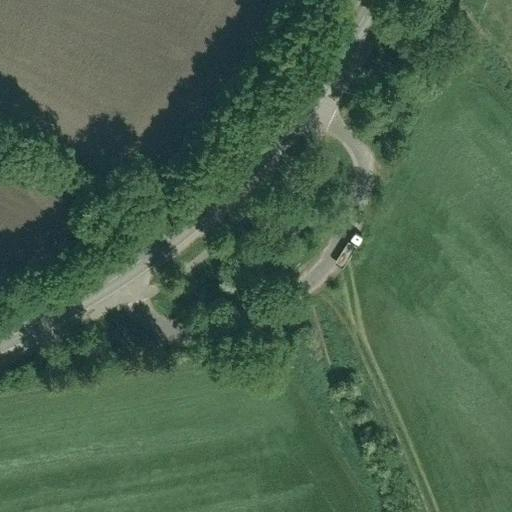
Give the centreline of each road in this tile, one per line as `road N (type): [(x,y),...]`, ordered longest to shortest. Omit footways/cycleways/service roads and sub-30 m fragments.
road 1 (tertiary): [(0,336),(113,279),(189,218),(304,101),(368,0)]
road 2 (track): [(427,511),(316,268)]
